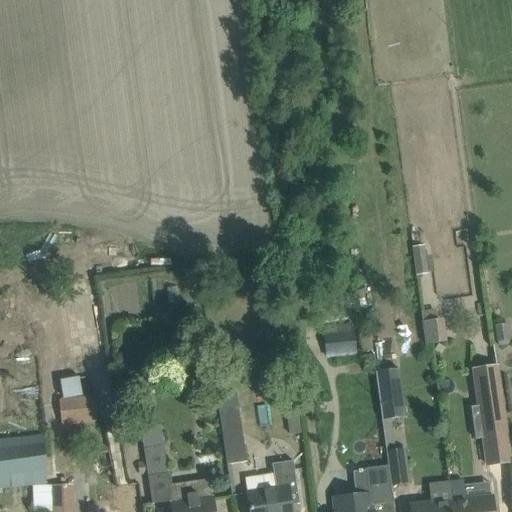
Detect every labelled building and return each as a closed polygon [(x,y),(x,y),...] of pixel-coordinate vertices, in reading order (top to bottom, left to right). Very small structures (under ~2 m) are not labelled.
[(427,274),(424,246),(412,247),(415,274),(427,274)] [(177,302),(176,287),(166,288),(167,303),(177,302)] [(353,323),(323,326),(326,359),(358,356),(353,323)] [(509,324),(495,326),(497,343),(498,343),(499,347),(510,346),(509,341),(511,341),(509,324)] [(441,344),(438,325),(423,327),(426,346),(441,344)] [(51,350),(54,372),(80,367),(76,346),(51,350)] [(192,365),(180,386),(198,396),(210,375),(192,365)] [(477,439),(484,440),(488,466),(509,463),(496,366),(471,369),(477,408),(472,410),(469,413),(467,419),(467,426),(469,432),(472,436),(477,439)] [(399,371),(376,373),(381,421),(391,420),(405,418),(399,371)] [(63,399),(58,400),(61,426),(97,423),(94,395),(83,397),(76,398),(69,399),(63,399)] [(247,462),(243,434),(236,397),(217,400),(223,437),(227,465),(247,462)] [(167,474),(163,446),(161,426),(141,428),(144,449),(146,462),(137,464),(139,476),(147,475),(148,477),(167,474)] [(0,488),(46,483),(44,464),(41,438),(0,441),(0,488)] [(388,466),(393,492),(410,490),(404,450),(386,452),(388,466)] [(299,504),(296,484),(293,461),(272,464),(273,475),(245,478),(247,493),(249,511),(291,511),(291,505),(299,504)] [(335,511),(373,511),(373,505),(393,503),(393,492),(388,466),(382,467),(366,469),(368,485),(361,486),(362,501),(356,502),(335,504),(335,511)] [(213,511),(214,511),(212,498),(209,480),(169,486),(172,504),(171,504),(172,511),(213,511)] [(452,511),(451,501),(449,484),(427,485),(429,503),(411,505),(411,511),(452,511)] [(73,486),(52,486),(52,494),(36,494),(37,511),(48,511),(47,507),(74,506),(73,486)] [(492,511),(491,497),(451,501),(452,511),(492,511)]
